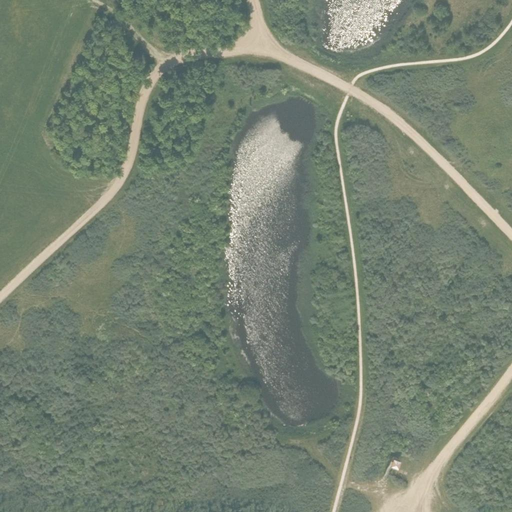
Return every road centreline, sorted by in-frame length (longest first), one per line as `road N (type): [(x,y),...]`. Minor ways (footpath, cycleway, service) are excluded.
road 1 (track): [(511,232),(349,88),(258,43),(254,0)]
road 2 (track): [(417,511),(511,365)]
